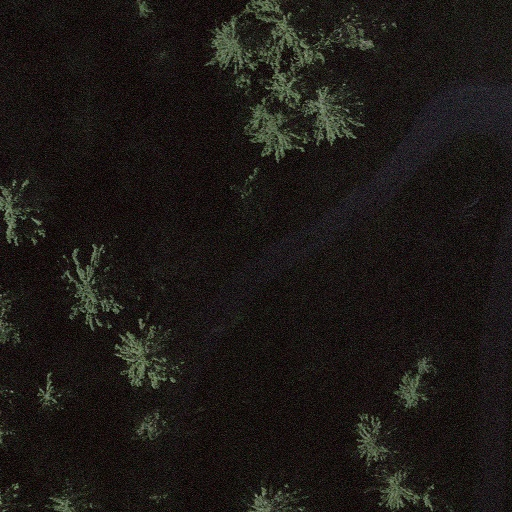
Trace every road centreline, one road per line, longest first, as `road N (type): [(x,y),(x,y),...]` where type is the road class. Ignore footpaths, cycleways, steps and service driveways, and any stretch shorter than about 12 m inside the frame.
road 1 (track): [(511,119),(485,103),(443,110),(408,136),(211,363),(159,511)]
road 2 (track): [(484,511),(511,259)]
